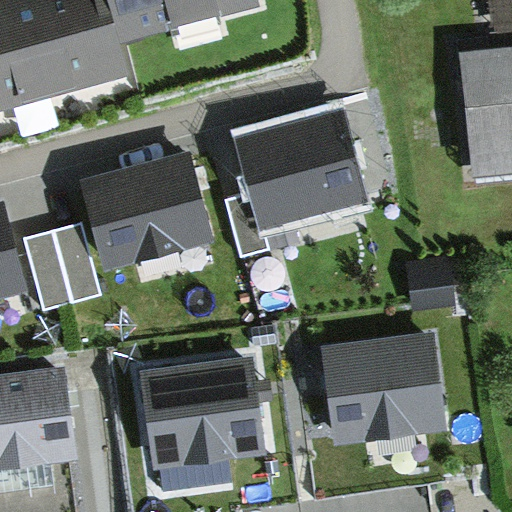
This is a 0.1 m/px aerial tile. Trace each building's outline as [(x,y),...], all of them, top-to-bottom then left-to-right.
[(111,0),(0,0),(0,109),(132,72),(124,43),(111,0)] [(111,0),(124,43),(261,5),(259,0),(111,0)] [(474,181),(511,177),(511,0),(486,0),(491,48),(460,51),(474,181)] [(366,202),(340,109),(234,139),(250,194),(260,232),(265,231),(366,202)] [(213,243),(188,151),(81,178),(105,271),(213,243)] [(260,232),(250,194),(225,200),(241,255),(270,247),(265,231),(260,232)] [(3,201),(0,201),(0,296),(27,289),(3,201)] [(82,224),(27,238),(45,310),(100,296),(82,224)] [(450,258),(409,263),(415,308),(456,302),(450,258)] [(446,429),(434,330),(321,344),(334,443),(446,429)] [(252,357),(141,372),(154,468),(265,454),(252,357)] [(0,467),(76,459),(66,369),(0,376),(0,467)]
